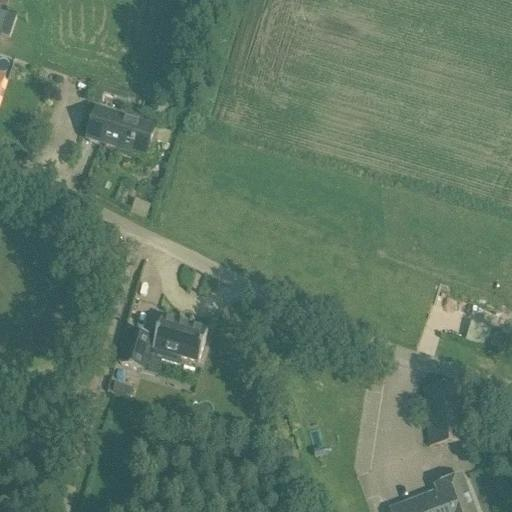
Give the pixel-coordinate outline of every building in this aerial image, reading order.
[(105,88),(93,84),(88,100),(100,104),(105,88)] [(162,116),(164,108),(155,105),(153,114),(162,116)] [(145,159),(156,126),(97,108),(87,141),(145,159)] [(66,169),(83,170),(85,136),(68,135),(66,169)] [(131,331),(121,366),(142,372),(148,349),(163,353),(160,361),(178,366),(181,358),(183,359),(184,356),(199,361),(200,362),(211,327),(163,313),(155,341),(151,340),(152,338),(131,331)] [(462,349),(465,334),(437,328),(433,342),(462,349)] [(113,392),(122,394),(124,387),(115,384),(113,392)] [(429,448),(470,443),(463,386),(422,390),(429,448)] [(476,511),(463,476),(434,487),(435,492),(391,509),(392,511),(476,511)]
